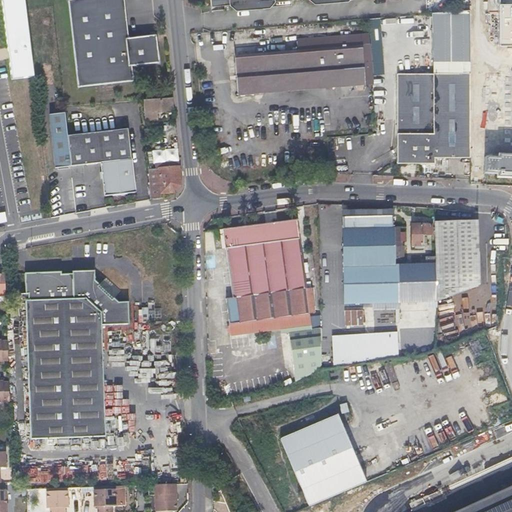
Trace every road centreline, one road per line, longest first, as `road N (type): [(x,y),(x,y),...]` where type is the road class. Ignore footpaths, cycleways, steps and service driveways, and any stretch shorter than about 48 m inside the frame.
road 1 (unclassified): [(193,203),(309,191),(487,196),(511,204)]
road 2 (residential): [(200,412),(193,203)]
road 3 (residential): [(193,203),(174,0)]
road 4 (residential): [(0,241),(193,203)]
